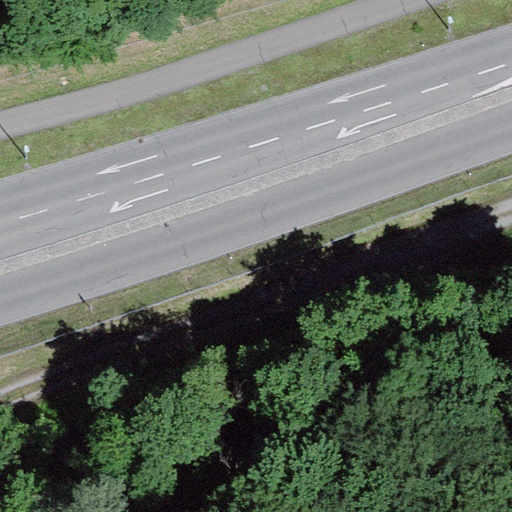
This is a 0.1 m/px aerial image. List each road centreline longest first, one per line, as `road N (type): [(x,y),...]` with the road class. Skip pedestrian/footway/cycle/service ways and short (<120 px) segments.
road 1 (track): [(0,408),(26,391),(511,223)]
road 2 (primary): [(511,42),(250,143),(0,219)]
road 3 (primary): [(0,298),(222,230),(511,124)]
